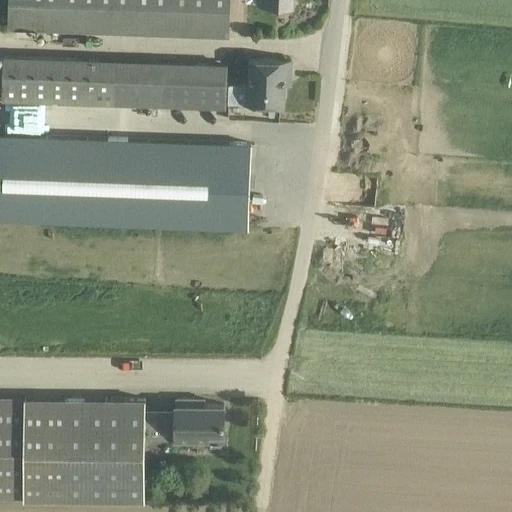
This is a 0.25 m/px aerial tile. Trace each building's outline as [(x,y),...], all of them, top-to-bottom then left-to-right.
[(230,0),(8,0),(7,29),(229,37),(230,0)] [(225,111),(227,63),(113,59),(3,54),(1,103),(111,107),(225,111)] [(290,84),(291,61),(250,59),(249,86),(244,86),(243,103),(283,104),(284,84),(290,84)] [(0,220),(248,230),(251,145),(0,135),(0,220)] [(336,236),(362,236),(362,213),(337,213),(336,236)] [(0,498),(145,500),(145,439),(175,440),(175,441),(208,441),(208,433),(224,434),(225,405),(205,405),(205,399),(177,399),(177,404),(175,404),(175,410),(146,409),(146,399),(64,398),(0,397),(0,498)]
